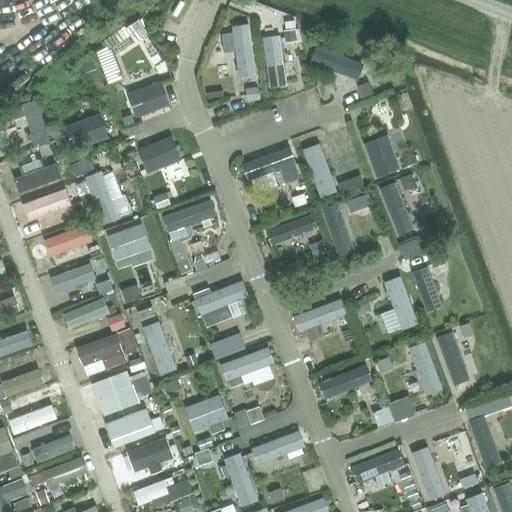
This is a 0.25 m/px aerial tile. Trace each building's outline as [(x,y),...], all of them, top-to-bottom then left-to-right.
[(232,24),(238,74),(256,72),(249,22),(232,24)] [(263,36),(269,86),(286,84),(280,34),(263,36)] [(310,60),(358,78),(363,63),(316,45),(310,60)] [(125,94),(135,119),(171,103),(160,79),(125,94)] [(64,126),(74,151),(110,136),(99,111),(64,126)] [(363,142),(376,176),(400,167),(386,133),(363,142)] [(136,151),(147,175),(182,160),(172,135),(136,151)] [(304,147),(321,195),(338,189),(320,141),(304,147)] [(242,163),(248,179),(296,162),(289,145),(242,163)] [(14,177),(19,191),(61,176),(56,162),(14,177)] [(379,186),(396,234),(413,228),(396,180),(379,186)] [(23,203),(28,217),(70,202),(64,188),(23,203)] [(164,217),(170,233),(217,216),(211,199),(164,217)] [(322,207),(339,254),(356,248),(339,200),(322,207)] [(268,230),(274,247),(321,229),(315,213),(268,230)] [(106,235),(117,268),(152,256),(141,224),(106,235)] [(44,240),(50,254),(91,239),(86,225),(44,240)] [(49,279),(55,294),(96,278),(90,263),(49,279)] [(411,269),(427,311),(443,305),(428,263),(411,269)] [(385,279),(402,326),(419,320),(402,273),(385,279)] [(195,298),(201,315),(248,297),(242,281),(195,298)] [(0,299),(0,317),(17,311),(12,295),(0,299)] [(62,313),(68,329),(109,312),(103,297),(62,313)] [(292,314),(298,331),(346,313),(339,297),(292,314)] [(140,325),(158,372),(174,366),(157,319),(140,325)] [(0,337),(0,355),(34,343),(28,328),(0,337)] [(436,335),(453,383),(470,377),(453,329),(436,335)] [(78,348),(87,372),(127,357),(118,333),(78,348)] [(405,346),(422,394),(439,387),(422,340),(405,346)] [(220,364),(226,380),(273,363),(267,346),(220,364)] [(320,382),(326,398),(373,381),(367,364),(320,382)] [(1,381),(7,396),(43,383),(38,368),(1,381)] [(93,382),(105,414),(139,401),(127,370),(93,382)] [(184,406),(193,431),(228,417),(219,393),(184,406)] [(10,419),(16,433),(58,417),(52,403),(10,419)] [(106,422),(115,446),(155,431),(146,407),(106,422)] [(469,419),(486,467),(503,461),(486,413),(469,419)] [(251,447),(257,464),(304,446),(298,430),(251,447)] [(33,448),(39,464),(76,451),(70,435),(33,448)] [(126,450),(134,471),(173,457),(166,436),(126,450)] [(411,450),(429,497),(446,491),(428,444),(411,450)] [(351,466),(357,483),(404,465),(398,449),(351,466)] [(222,457),(240,505),(257,498),(239,451),(222,457)] [(44,469),(50,485),(87,472),(81,456),(44,469)] [(493,486),(502,511),(511,511),(511,486),(509,480),(493,486)] [(465,497),(470,511),(489,511),(482,491),(465,497)] [(278,511),(329,511),(323,496),(278,511)]
